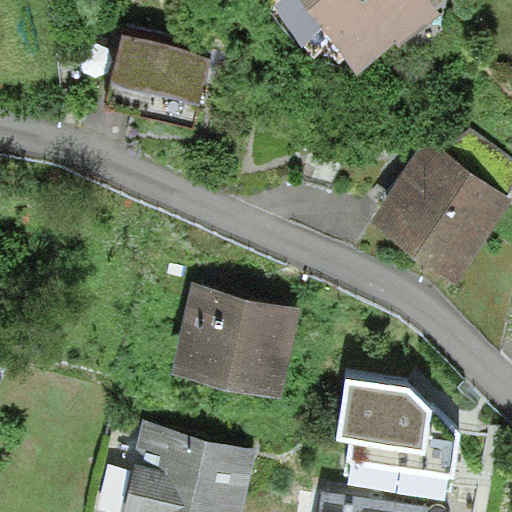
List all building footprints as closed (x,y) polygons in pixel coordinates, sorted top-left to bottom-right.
[(284,0),(276,7),(302,42),(322,27),(356,72),(397,42),(401,48),(442,17),(429,0),(284,0)] [(96,88),(188,112),(205,45),(113,22),(96,88)] [(365,204),(444,269),(511,186),(511,164),(462,123),(441,148),(423,133),(411,148),(365,204)] [(161,355),(275,384),(296,303),(183,274),(161,355)] [(408,367),(346,356),(335,423),(348,427),(341,462),(451,480),(462,420),(408,367)] [(121,511),(234,511),(250,444),(142,419),(121,511)] [(306,511),(420,511),(422,502),(312,483),(306,511)]
